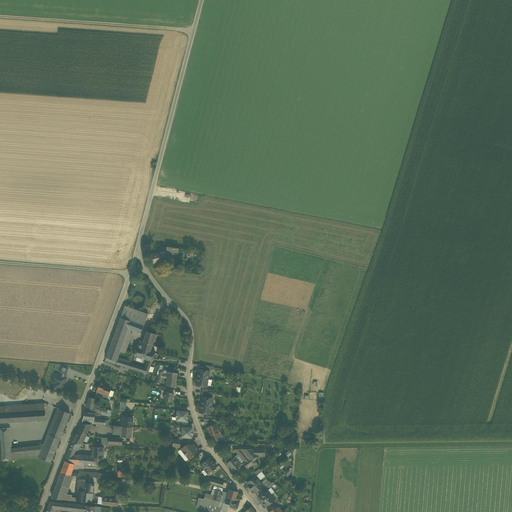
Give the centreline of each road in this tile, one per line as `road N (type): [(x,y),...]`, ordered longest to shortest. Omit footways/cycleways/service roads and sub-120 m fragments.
road 1 (track): [(205,444),(511,445)]
road 2 (residential): [(260,511),(205,444),(188,384),(188,320),(144,269)]
road 3 (residential): [(41,511),(129,273)]
road 4 (unclassified): [(138,243),(201,0)]
road 5 (track): [(0,16),(193,29)]
road 6 (track): [(129,273),(0,262)]
